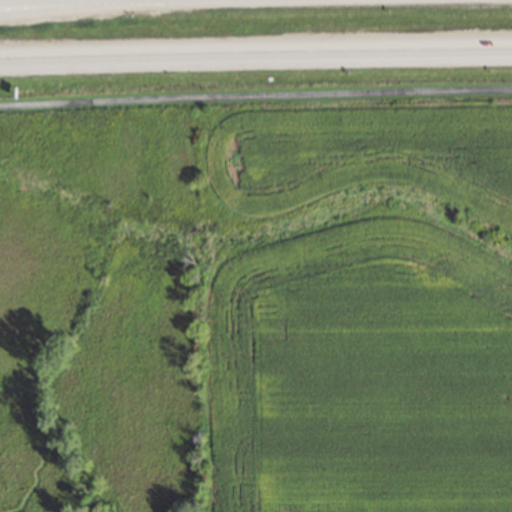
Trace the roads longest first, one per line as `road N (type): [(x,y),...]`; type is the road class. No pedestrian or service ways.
road 1 (trunk): [(0,60),(511,49)]
road 2 (trunk): [(163,0),(0,16)]
